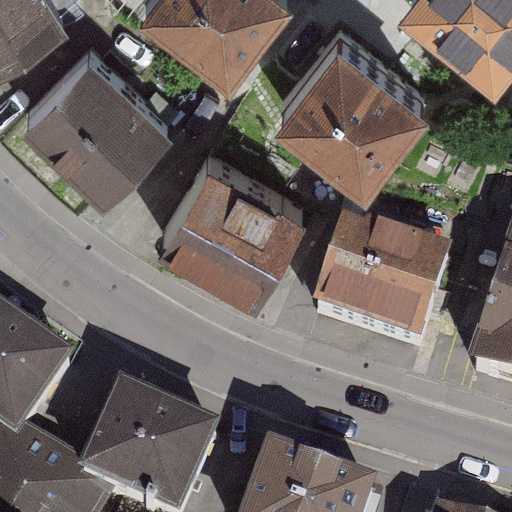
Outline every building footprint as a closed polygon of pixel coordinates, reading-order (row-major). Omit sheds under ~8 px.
[(0,0),(0,60),(61,22),(46,0),(0,0)] [(153,0),(234,64),(284,0),(153,0)] [(511,0),(412,0),(495,66),(511,45),(511,0)] [(280,113),(364,179),(426,100),(341,35),(280,113)] [(30,115),(109,189),(173,122),(95,48),(30,115)] [(208,155),(164,234),(263,289),(307,210),(208,155)] [(319,314),(419,345),(448,254),(349,222),(319,314)] [(511,256),(476,373),(477,373),(511,384),(511,256)] [(0,462),(12,469),(66,392),(0,346),(0,462)] [(79,506),(90,511),(188,511),(209,462),(114,421),(79,506)] [(12,469),(0,462),(0,511),(90,511),(79,506),(12,469)] [(247,511),(335,511),(258,484),(247,511)]
